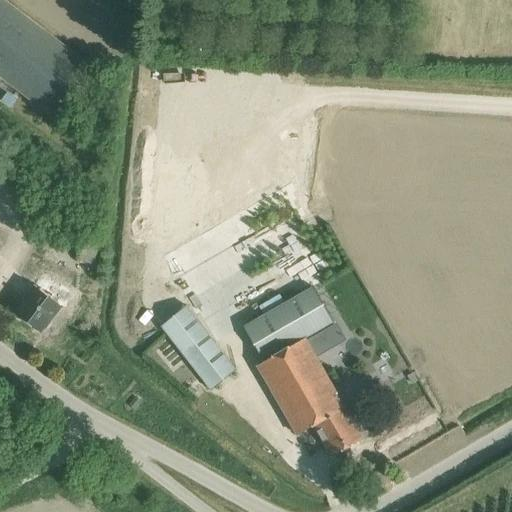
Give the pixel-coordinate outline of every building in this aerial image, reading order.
[(2,0),(0,0),(0,75),(49,113),(86,64),(2,0)] [(85,242),(78,261),(93,266),(100,247),(85,242)] [(67,301),(74,293),(61,283),(58,286),(48,278),(38,292),(34,288),(25,300),(28,303),(18,317),(38,333),(64,299),(67,301)] [(314,428),(331,457),(334,455),(337,459),(345,455),(343,450),(363,439),(305,338),(334,321),(314,286),(244,326),(264,362),(257,366),(298,437),(314,428)] [(236,370),(187,306),(175,292),(151,311),(162,326),(211,389),(236,370)]
